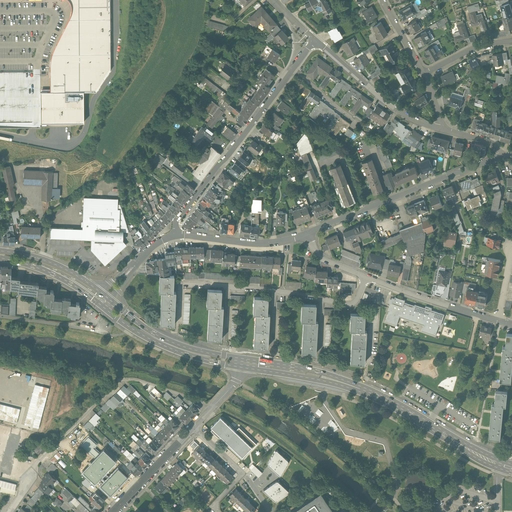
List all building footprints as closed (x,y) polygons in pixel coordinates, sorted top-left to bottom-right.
[(69,0),(72,3),(73,8),(74,10),(73,12),(73,14),(73,15),(72,17),(71,19),(56,50),(55,52),(54,55),(54,56),(53,59),(52,62),(52,66),(52,69),(52,82),(52,85),(52,87),(52,91),(46,91),(40,91),(40,122),(84,122),(83,91),(96,91),(110,70),(113,63),(110,0),(69,0)] [(329,4),(327,4),(327,3),(327,1),(326,1),(325,0),(310,0),(310,1),(306,4),(309,9),(313,7),(313,8),(314,7),(322,10),(322,11),(323,10),(325,13),(327,12),(328,11),(331,10),(328,6),(329,4)] [(504,5),(501,6),(504,18),(502,18),(511,15),(511,13),(511,11),(509,4),(509,3),(504,5)] [(412,4),(399,12),(404,20),(415,13),(417,12),(412,4)] [(480,9),(478,4),(468,7),(469,13),(475,11),(480,9)] [(371,6),(362,11),(366,18),(367,18),(368,20),(377,16),(371,6)] [(276,24),(261,7),(248,19),(255,27),(261,21),(269,31),(271,29),(276,24)] [(475,11),(469,13),(472,21),(470,22),(472,27),(479,24),(482,33),(487,31),(483,18),(477,19),(475,11)] [(511,15),(502,18),(504,25),(499,27),(500,31),(503,30),(503,31),(509,29),(511,28),(511,19),(511,16),(511,15)] [(443,18),(436,23),(439,29),(446,25),(443,18)] [(217,23),(208,20),(207,26),(215,28),(217,23)] [(416,20),(408,25),(407,25),(409,29),(409,30),(411,33),(420,28),(418,23),(416,20)] [(377,23),(372,26),(375,32),(374,32),(378,39),(387,33),(380,22),(377,23)] [(464,23),(457,25),(460,34),(454,36),(456,42),(468,37),(469,37),(468,37),(464,23)] [(335,26),(328,30),(331,35),(330,35),(331,37),(332,37),(334,40),(341,36),(338,31),(335,26)] [(278,27),(273,31),(271,33),(274,36),(281,30),(278,27)] [(274,36),(277,40),(278,39),(281,43),(288,37),(281,30),(274,36)] [(426,31),(421,34),(414,38),(416,42),(418,42),(420,47),(431,40),(426,32),(426,31)] [(353,37),(341,43),(348,55),(358,50),(354,41),(355,41),(353,37)] [(390,43),(377,50),(381,56),(384,54),(383,53),(385,53),(387,56),(395,52),(390,43)] [(377,50),(374,44),(368,48),(370,51),(371,54),(377,50),(377,51),(377,50)] [(433,46),(425,50),(431,61),(439,57),(437,53),(433,47),(433,46)] [(279,54),(270,48),(269,51),(270,52),(268,54),(267,57),(274,62),(279,54)] [(395,52),(387,56),(389,59),(387,60),(389,64),(399,58),(397,55),(395,52)] [(363,53),(353,59),(359,68),(361,71),(365,69),(363,66),(369,63),(364,54),(364,53),(363,53)] [(481,57),(476,58),(480,66),(483,65),(488,64),(487,60),(493,59),(493,55),(493,53),(481,55),(481,57)] [(493,55),(493,59),(495,65),(503,64),(501,53),(493,55)] [(317,57),(306,73),(313,78),(319,70),(326,76),(331,69),(332,68),(317,57)] [(476,58),(469,61),(473,68),(474,70),(480,66),(476,58)] [(229,68),(224,64),(224,65),(222,67),(223,69),(219,73),(227,79),(231,74),(231,73),(232,71),(229,68)] [(404,93),(403,93),(402,94),(401,94),(401,95),(400,95),(399,96),(398,95),(397,95),(396,96),(395,97),(395,98),(395,99),(396,100),(397,100),(398,100),(399,100),(402,99),(403,99),(403,98),(404,98),(405,98),(406,97),(407,97),(408,96),(408,95),(408,94),(407,94),(419,87),(415,79),(414,79),(408,68),(407,68),(408,69),(401,73),(400,72),(399,73),(402,77),(406,83),(402,85),(405,92),(404,92),(404,93)] [(52,69),(0,69),(0,128),(32,128),(40,128),(40,122),(40,91),(52,91),(52,87),(52,69)] [(274,76),(265,69),(262,74),(263,74),(259,80),(262,82),(267,86),(274,76)] [(341,77),(331,69),(326,76),(319,85),(324,88),(332,77),(338,82),(341,78),(341,77)] [(379,69),(370,74),(372,78),(381,72),(379,69)] [(449,73),(450,74),(446,75),(441,77),(445,85),(459,78),(457,73),(455,75),(453,71),(449,73)] [(505,76),(497,75),(495,82),(508,84),(510,77),(510,74),(510,73),(505,73),(505,76)] [(377,75),(371,78),(375,85),(381,81),(377,75)] [(213,84),(203,77),(199,81),(209,89),(213,84)] [(338,82),(329,94),(334,97),(342,86),(348,90),(351,86),(351,85),(341,78),(338,82)] [(267,86),(262,82),(259,86),(260,86),(256,91),(264,97),(270,88),(267,86)] [(294,88),(289,95),(290,95),(287,98),(291,101),(292,101),(299,91),(307,96),(310,91),(299,82),(294,89),(294,88)] [(229,96),(213,84),(209,89),(224,101),(225,101),(229,96)] [(348,90),(339,102),(344,105),(352,94),(358,99),(361,94),(351,86),(348,90)] [(256,91),(250,99),(257,104),(258,105),(264,97),(256,91)] [(307,96),(299,107),(303,110),(311,99),(317,104),(320,100),(321,99),(310,91),(307,96)] [(358,99),(352,107),(356,110),(362,102),(368,107),(371,102),(361,94),(358,99)] [(419,98),(415,101),(419,108),(428,103),(424,96),(419,98)] [(457,98),(451,96),(448,104),(449,104),(456,106),(456,108),(459,109),(460,107),(462,99),(458,97),(457,98)] [(483,102),(478,100),(478,98),(476,97),(474,105),(482,107),(483,102)] [(247,103),(246,102),(241,108),(242,108),(239,112),(247,118),(249,114),(249,115),(255,107),(254,107),(257,104),(250,99),(247,103)] [(317,104),(309,115),(315,119),(321,109),(324,111),(323,111),(330,116),(334,111),(327,106),(325,105),(325,104),(320,100),(317,104)] [(220,107),(211,101),(205,110),(213,116),(217,120),(223,113),(218,109),(219,107),(220,107)] [(225,101),(224,101),(222,104),(226,108),(230,111),(231,110),(232,111),(235,108),(225,101)] [(292,108),(282,102),(281,104),(278,108),(287,115),(292,108)] [(381,111),(375,107),(373,110),(370,115),(379,121),(378,122),(382,125),(389,115),(382,109),(381,111)] [(247,118),(239,112),(235,108),(232,111),(237,115),(238,114),(239,115),(236,119),(243,125),(248,118),(247,118)] [(366,114),(364,118),(366,120),(370,115),(373,110),(370,108),(366,114)] [(330,116),(329,117),(335,122),(339,116),(339,115),(334,111),(330,116)] [(278,115),(274,112),(269,119),(277,125),(282,119),(278,115)] [(213,116),(207,124),(211,128),(217,120),(213,116)] [(335,122),(329,130),(335,134),(340,127),(342,128),(343,126),(347,128),(350,124),(339,116),(335,122)] [(389,125),(386,130),(390,133),(390,134),(393,130),(399,122),(394,118),(389,125)] [(479,120),(475,119),(472,127),(473,128),(472,130),(488,134),(490,126),(487,125),(488,124),(482,123),(479,122),(479,120)] [(399,122),(393,130),(398,134),(397,134),(401,137),(399,138),(402,140),(405,137),(406,135),(409,130),(407,128),(406,129),(403,127),(404,126),(399,122)] [(236,125),(231,130),(236,134),(241,128),(236,125)] [(265,125),(260,130),(269,137),(273,131),(270,129),(265,125)] [(494,126),(490,125),(490,126),(488,134),(488,135),(493,136),(496,127),(494,126)] [(194,136),(192,134),(188,139),(195,145),(204,134),(211,139),(215,134),(205,127),(204,129),(201,127),(194,136)] [(227,127),(223,134),(231,140),(236,134),(231,130),(227,127)] [(496,127),(493,136),(499,138),(502,130),(502,129),(499,128),(496,127)] [(348,128),(344,134),(350,137),(353,132),(348,128)] [(419,134),(413,130),(412,132),(409,137),(407,138),(409,140),(410,139),(412,141),(411,144),(414,147),(422,136),(421,136),(418,134),(419,134)] [(502,130),(499,138),(510,141),(511,134),(511,132),(503,130),(502,130)] [(305,133),(296,144),(301,155),(306,153),(312,151),(305,133)] [(441,138),(432,136),(431,139),(430,139),(429,143),(430,143),(429,146),(434,147),(434,146),(438,147),(441,138)] [(449,140),(441,138),(438,147),(442,148),(442,149),(446,151),(447,148),(447,147),(449,143),(448,143),(449,140)] [(253,141),(252,141),(247,147),(256,154),(261,147),(259,146),(253,141)] [(464,144),(456,142),(454,149),(453,156),(461,158),(464,144)] [(482,145),(475,144),(473,152),(475,152),(480,154),(482,145)] [(381,145),(376,147),(381,161),(383,160),(387,159),(381,145)] [(209,150),(204,146),(194,159),(199,163),(198,165),(198,164),(197,165),(198,165),(204,170),(206,167),(217,152),(211,147),(209,150)] [(337,149),(315,157),(317,162),(339,154),(337,149)] [(248,155),(243,152),(238,159),(247,165),(252,158),(248,155)] [(158,154),(154,159),(157,161),(161,165),(165,160),(158,154)] [(371,158),(362,162),(367,178),(372,193),(382,190),(376,175),(377,175),(371,158)] [(387,159),(383,160),(386,168),(392,166),(389,158),(387,159)] [(429,160),(421,163),(424,172),(429,170),(430,171),(432,170),(432,168),(429,160)] [(185,169),(175,162),(171,167),(176,171),(177,172),(181,174),(185,169)] [(239,167),(234,164),(229,171),(239,178),(244,171),(239,167)] [(339,164),(330,167),(337,186),(346,182),(346,183),(347,182),(339,164)] [(198,165),(195,170),(194,169),(192,173),(201,180),(210,169),(206,167),(204,170),(198,165)] [(9,166),(2,167),(6,187),(12,186),(13,185),(9,166)] [(415,166),(410,168),(409,167),(406,168),(406,169),(403,171),(402,169),(402,170),(403,171),(406,180),(407,180),(407,179),(410,178),(413,177),(418,175),(417,170),(415,166)] [(312,169),(306,170),(311,181),(316,179),(312,169)] [(52,172),(24,170),(23,183),(43,184),(42,199),(54,200),(54,198),(58,198),(59,188),(57,188),(57,173),(52,172)] [(403,171),(399,172),(398,171),(395,172),(395,174),(392,175),(391,175),(395,184),(396,184),(399,182),(399,183),(403,181),(405,180),(406,180),(403,171)] [(495,171),(485,175),(489,185),(499,181),(495,171)] [(390,172),(383,175),(388,188),(395,185),(395,184),(391,175),(392,175),(390,172)] [(224,174),(222,173),(219,177),(230,185),(232,181),(228,178),(224,174)] [(230,185),(219,177),(216,180),(218,182),(223,185),(227,188),(227,187),(230,185)] [(470,178),(460,182),(459,182),(463,192),(464,192),(469,190),(472,197),(471,197),(470,197),(470,196),(469,196),(468,196),(468,197),(468,198),(464,200),(468,209),(468,207),(471,206),(471,207),(474,206),(474,205),(480,203),(481,204),(482,203),(480,199),(487,196),(482,184),(480,185),(477,177),(471,180),(470,178)] [(185,187),(177,181),(175,183),(178,185),(190,194),(194,190),(187,184),(185,187)] [(346,182),(337,186),(344,205),(354,201),(346,183),(346,182)] [(190,194),(178,185),(176,188),(181,191),(179,194),(186,199),(190,194)] [(215,186),(213,185),(210,189),(217,194),(218,194),(221,191),(220,190),(219,189),(215,186)] [(452,185),(443,189),(446,198),(451,197),(456,195),(454,191),(455,191),(454,189),(453,189),(452,185)] [(498,185),(492,187),(494,192),(491,209),(498,210),(499,204),(501,194),(500,190),(498,185)] [(19,216),(12,186),(6,187),(14,224),(17,223),(16,217),(19,216)] [(210,189),(210,188),(207,192),(214,198),(219,199),(220,196),(216,195),(217,194),(210,189)] [(179,194),(178,196),(170,190),(168,192),(170,194),(183,204),(186,199),(179,194)] [(214,198),(207,192),(203,197),(211,203),(212,201),(222,203),(223,200),(219,199),(214,198)] [(183,204),(170,194),(168,197),(174,201),(172,203),(179,209),(183,204)] [(438,194),(430,197),(434,209),(443,205),(438,194)] [(211,203),(203,197),(199,202),(205,206),(206,204),(207,205),(209,205),(209,206),(217,208),(218,204),(211,203)] [(118,199),(84,198),(82,229),(81,229),(80,239),(94,239),(94,242),(93,242),(93,249),(102,259),(104,259),(104,260),(106,260),(106,259),(108,259),(118,250),(118,240),(122,241),(123,230),(119,230),(119,209),(117,209),(118,199)] [(328,199),(323,201),(323,202),(319,203),(323,213),(331,210),(330,206),(331,206),(328,199)] [(170,205),(163,200),(161,202),(162,203),(164,205),(175,213),(179,209),(172,203),(170,205)] [(259,227),(258,226),(258,212),(261,212),(261,200),(252,200),(251,206),(251,212),(251,217),(255,217),(255,220),(254,220),(251,220),(251,225),(249,235),(258,236),(259,227)] [(424,200),(415,203),(418,213),(420,218),(423,217),(421,212),(428,210),(424,200)] [(205,206),(199,202),(195,207),(206,216),(209,213),(205,210),(205,208),(203,208),(205,206)] [(319,202),(311,205),(313,212),(314,212),(315,216),(323,213),(319,203),(319,202)] [(415,203),(406,207),(411,218),(415,216),(416,216),(416,214),(418,213),(415,203)] [(175,213),(164,205),(162,207),(166,210),(166,209),(167,210),(165,212),(164,210),(163,211),(165,213),(171,219),(175,213)] [(305,205),(302,206),(301,207),(299,208),(304,221),(310,218),(307,209),(305,205)] [(206,216),(195,207),(192,212),(200,218),(201,215),(202,216),(202,217),(211,224),(213,221),(212,220),(206,216)] [(299,208),(296,209),(292,210),(293,214),(297,223),(304,221),(299,208)] [(275,214),(271,214),(270,219),(270,223),(274,224),(274,222),(276,222),(276,224),(280,224),(284,224),(284,220),(286,220),(286,213),(283,213),(283,211),(279,211),(279,213),(276,213),(276,220),(275,220),(275,214)] [(200,218),(192,212),(189,216),(196,222),(201,226),(203,223),(198,219),(200,218)] [(171,219),(165,213),(161,216),(168,222),(171,219)] [(464,232),(457,213),(452,214),(459,234),(460,233),(460,234),(466,235),(466,234),(466,233),(466,232),(465,232),(464,232)] [(168,222),(161,216),(158,220),(164,226),(168,222)] [(189,216),(181,226),(182,228),(191,229),(196,222),(189,216)] [(428,217),(426,218),(426,217),(425,217),(425,216),(423,217),(420,218),(422,222),(426,233),(431,231),(433,230),(428,217)] [(164,226),(158,220),(156,221),(155,223),(161,229),(164,226)] [(151,226),(149,228),(146,224),(144,221),(141,222),(143,226),(147,231),(153,237),(157,233),(151,226)] [(211,226),(204,221),(203,223),(201,226),(207,230),(211,226)] [(365,222),(361,224),(359,225),(359,224),(355,226),(355,227),(352,228),(356,236),(357,239),(368,235),(368,233),(371,232),(372,233),(368,222),(365,223),(365,222)] [(418,223),(400,230),(401,233),(402,233),(404,240),(407,249),(409,255),(410,255),(424,250),(425,236),(426,233),(422,222),(418,223)] [(153,225),(151,226),(157,233),(161,229),(155,223),(153,225)] [(251,225),(241,224),(239,234),(249,235),(251,225)] [(153,237),(147,231),(143,226),(143,227),(142,226),(141,227),(144,231),(146,231),(146,232),(144,235),(149,241),(153,237)] [(40,227),(21,227),(21,237),(40,237),(40,227)] [(81,229),(50,228),(50,238),(80,239),(81,229)] [(352,228),(343,232),(346,240),(355,236),(355,237),(356,236),(352,228)] [(149,241),(144,235),(141,237),(140,236),(140,235),(137,230),(136,231),(137,232),(136,233),(139,237),(146,244),(149,241)] [(456,233),(446,231),(445,238),(447,238),(446,244),(447,244),(448,246),(450,246),(452,245),(454,245),(456,233)] [(136,233),(135,232),(133,233),(134,234),(133,235),(135,238),(136,238),(137,239),(133,244),(138,249),(140,250),(146,244),(139,237),(136,233)] [(401,233),(379,242),(381,248),(404,240),(402,233),(401,233)] [(336,234),(325,238),(327,243),(329,249),(340,245),(339,240),(336,234)] [(490,238),(488,238),(488,242),(487,242),(487,244),(488,245),(489,246),(490,245),(492,246),(492,247),(497,248),(498,247),(499,247),(500,242),(499,242),(499,240),(498,239),(490,238)] [(358,242),(352,244),(354,250),(360,248),(358,242)] [(189,247),(181,248),(181,256),(190,256),(189,247)] [(181,248),(174,248),(174,252),(175,263),(182,263),(181,256),(181,248)] [(223,250),(210,249),(210,258),(210,260),(222,261),(222,252),(223,250)] [(165,253),(165,258),(167,265),(175,264),(175,263),(174,252),(165,253)] [(227,253),(226,252),(222,252),(222,261),(222,264),(233,265),(233,264),(234,255),(234,254),(227,253)] [(250,255),(240,254),(240,255),(240,261),(239,265),(249,266),(249,265),(250,255)] [(378,255),(370,254),(369,258),(368,257),(367,262),(368,262),(367,266),(371,267),(372,266),(374,267),(375,267),(382,269),(382,268),(382,264),(383,264),(384,259),(384,258),(377,257),(378,255)] [(261,256),(250,255),(249,265),(260,266),(261,256)] [(269,256),(265,256),(265,255),(262,255),(262,256),(261,256),(260,266),(272,267),(272,256),(269,255),(269,256)] [(280,257),(272,256),(272,267),(279,267),(280,257)] [(165,258),(157,259),(153,260),(153,258),(151,259),(151,260),(150,260),(150,262),(147,262),(146,264),(147,272),(159,270),(160,274),(160,275),(169,275),(168,268),(167,268),(167,265),(165,258)] [(487,262),(486,262),(484,273),(497,276),(500,260),(488,258),(487,262)] [(300,260),(292,259),(291,264),(291,268),(299,269),(300,260)] [(390,261),(384,259),(383,264),(382,264),(382,268),(388,269),(389,263),(390,261)] [(399,265),(389,263),(388,269),(387,273),(399,276),(400,269),(401,266),(399,265)] [(315,267),(306,266),(305,276),(314,277),(315,269),(315,267)] [(11,268),(7,267),(1,267),(1,281),(0,287),(10,288),(11,277),(11,268)] [(410,268),(404,267),(403,270),(401,279),(408,280),(410,268)] [(327,272),(318,271),(318,269),(315,269),(314,277),(314,280),(326,282),(327,276),(327,272)] [(448,272),(439,270),(438,277),(439,277),(438,281),(437,280),(437,284),(446,286),(448,277),(449,272),(448,272)] [(160,275),(159,291),(162,291),(160,324),(174,325),(175,292),(173,292),(174,276),(169,275),(160,275)] [(20,278),(11,277),(10,288),(18,289),(19,280),(20,278)] [(19,280),(18,289),(18,291),(37,294),(38,286),(38,283),(19,280)] [(461,283),(453,281),(452,289),(451,295),(459,297),(460,289),(461,283)] [(355,283),(340,282),(339,294),(351,295),(352,289),(355,289),(355,283)] [(468,286),(467,293),(465,301),(475,303),(478,291),(475,291),(475,287),(475,286),(471,285),(470,286),(468,286)] [(37,294),(37,297),(39,297),(39,299),(44,299),(45,291),(46,291),(46,287),(38,286),(37,294)] [(46,291),(45,291),(44,299),(43,302),(51,303),(51,298),(53,298),(54,292),(53,292),(53,290),(50,290),(50,292),(46,291)] [(221,291),(207,290),(206,306),(209,306),(207,339),(221,340),(223,307),(220,307),(221,291)] [(487,293),(478,291),(475,303),(475,304),(476,305),(476,304),(484,306),(485,306),(487,293)] [(268,298),(254,297),(253,314),(255,314),(253,346),(267,347),(269,314),(267,314),(268,298)] [(394,299),(392,298),(387,311),(388,311),(385,321),(397,325),(399,317),(423,325),(421,330),(435,335),(439,325),(441,326),(444,314),(431,310),(432,308),(426,306),(425,308),(415,304),(414,306),(404,302),(405,300),(395,297),(394,299)] [(53,298),(51,298),(51,303),(50,309),(61,310),(61,309),(68,309),(69,303),(70,303),(70,299),(62,298),(62,299),(53,298)] [(70,303),(69,303),(68,309),(67,314),(71,314),(71,316),(75,317),(75,315),(78,315),(80,304),(79,304),(79,303),(76,302),(76,304),(70,303)] [(10,305),(1,304),(1,313),(9,315),(10,305)] [(315,305),(301,304),(300,321),(303,321),(301,353),(315,354),(317,321),(314,321),(315,305)] [(364,314),(350,313),(349,330),(352,330),(350,362),(364,363),(366,330),(363,330),(364,314)] [(331,322),(324,322),(323,354),(329,354),(331,322)] [(492,328),(481,325),(479,334),(489,337),(492,328)] [(507,334),(506,347),(505,347),(503,347),(500,379),(500,380),(511,381),(511,369),(511,334),(507,334)] [(49,389),(35,385),(24,426),(38,429),(49,389)] [(137,392),(130,385),(126,389),(130,392),(132,394),(133,393),(135,395),(137,392)] [(126,389),(123,386),(120,390),(127,396),(130,392),(126,389)] [(159,393),(154,388),(149,393),(154,398),(159,393)] [(127,396),(120,390),(117,393),(121,398),(123,399),(127,396)] [(507,392),(496,391),(495,404),(492,404),(489,436),(489,437),(500,438),(500,437),(503,405),(506,405),(507,392)] [(121,398),(117,393),(113,396),(118,401),(121,398)] [(118,401),(113,396),(110,400),(113,403),(116,406),(120,403),(118,401)] [(177,396),(174,400),(179,405),(183,401),(177,396)] [(193,403),(189,400),(184,398),(182,400),(187,405),(189,407),(192,404),(198,410),(200,407),(197,405),(196,405),(193,402),(193,403)] [(110,407),(106,403),(100,408),(105,413),(110,407)] [(20,409),(0,404),(0,419),(16,424),(20,409)] [(189,407),(195,413),(198,410),(192,404),(189,407)] [(195,413),(189,407),(186,411),(192,417),(195,413)] [(184,409),(183,408),(179,412),(180,413),(182,414),(189,420),(192,417),(186,411),(184,409)] [(182,414),(179,418),(179,417),(178,419),(181,422),(183,421),(185,424),(189,420),(182,414)] [(167,420),(163,416),(159,420),(166,426),(172,432),(175,429),(169,422),(167,420)] [(179,425),(172,419),(170,417),(167,420),(169,422),(175,429),(179,425)] [(220,417),(210,427),(212,429),(210,431),(215,435),(217,433),(242,457),(250,449),(251,450),(256,444),(238,427),(235,431),(227,424),(227,423),(222,418),(222,419),(220,417)] [(88,421),(83,427),(88,431),(93,425),(88,421)] [(166,426),(162,430),(169,436),(172,432),(166,426)] [(169,436),(162,430),(159,433),(165,439),(169,436)] [(165,439),(159,433),(155,437),(162,443),(165,439)] [(88,437),(82,444),(86,448),(85,449),(89,453),(89,452),(92,449),(96,445),(88,437)] [(150,438),(148,437),(145,440),(148,444),(149,444),(155,450),(158,446),(152,440),(150,438)] [(162,443),(155,437),(152,440),(158,446),(162,443)] [(145,440),(144,440),(142,443),(142,444),(152,453),(155,450),(149,444),(148,444),(145,440)] [(41,442),(33,450),(38,455),(43,450),(44,451),(47,448),(41,442)] [(201,448),(199,446),(193,452),(199,458),(205,452),(201,448)] [(144,454),(137,448),(134,451),(139,455),(141,457),(144,454)] [(103,451),(99,456),(92,449),(89,452),(96,458),(83,472),(94,483),(97,480),(102,485),(100,486),(110,495),(118,486),(126,478),(128,475),(119,467),(108,478),(103,474),(114,462),(103,451)] [(275,451),(267,464),(268,465),(279,476),(280,475),(287,463),(288,462),(288,461),(287,461),(277,451),(276,450),(275,450),(275,451)] [(58,452),(50,460),(53,464),(61,456),(58,452)] [(205,452),(199,458),(200,459),(198,461),(201,464),(204,461),(209,456),(205,452)] [(151,460),(144,454),(141,457),(148,463),(151,460)] [(136,459),(132,455),(130,457),(130,456),(128,459),(132,463),(134,465),(134,464),(138,461),(136,459)] [(209,456),(204,461),(206,463),(206,462),(209,464),(214,459),(210,455),(209,456)] [(148,463),(141,457),(138,461),(144,467),(148,463)] [(209,464),(208,465),(210,467),(210,466),(213,468),(218,463),(214,459),(209,464)] [(144,467),(138,461),(134,464),(141,471),(144,467)] [(52,463),(46,470),(49,473),(50,474),(57,468),(52,463)] [(178,465),(177,463),(173,468),(179,474),(183,469),(178,465)] [(213,468),(212,469),(214,471),(215,470),(217,472),(222,467),(218,463),(213,468)] [(141,471),(134,464),(134,465),(131,468),(132,468),(130,469),(133,472),(135,471),(138,474),(141,471)] [(254,466),(250,471),(258,478),(262,473),(254,466)] [(217,472),(216,473),(218,475),(219,474),(221,476),(227,471),(222,467),(217,472)] [(179,474),(173,468),(169,472),(175,478),(179,474)] [(221,476),(220,477),(227,483),(233,477),(227,471),(221,476)] [(175,478),(169,472),(165,476),(171,482),(175,478)] [(49,473),(47,475),(46,474),(42,478),(45,481),(52,488),(58,482),(50,474),(49,473)] [(171,482),(165,476),(161,480),(167,486),(171,482)] [(161,480),(155,486),(161,492),(167,486),(161,480)] [(45,481),(42,483),(39,485),(47,492),(48,493),(52,488),(45,481)] [(289,492),(278,482),(277,481),(276,481),(263,490),(263,491),(274,501),(275,502),(276,502),(276,501),(288,493),(289,492)] [(47,492),(40,486),(38,488),(42,492),(45,494),(47,492)] [(38,488),(34,493),(35,494),(38,497),(42,492),(38,488)] [(72,495),(66,489),(62,493),(68,499),(72,495)] [(241,495),(235,489),(229,495),(232,498),(229,501),(233,504),(235,501),(241,495)] [(104,501),(95,492),(89,498),(96,505),(98,507),(104,501)] [(35,494),(30,498),(34,502),(39,498),(38,497),(35,494)] [(332,511),(320,494),(293,511),(345,511),(344,511),(342,511),(332,511)] [(72,495),(67,501),(69,503),(68,504),(74,509),(76,506),(80,502),(77,500),(74,497),(72,495)] [(241,495),(235,501),(237,503),(234,505),(237,508),(239,505),(245,499),(241,495)] [(89,505),(80,497),(77,500),(80,502),(90,511),(91,510),(88,506),(89,505)] [(30,498),(26,503),(27,504),(31,507),(35,503),(34,502),(30,498)] [(63,504),(57,498),(53,502),(59,508),(63,504)] [(245,499),(239,505),(244,509),(250,503),(245,499)] [(89,511),(90,511),(80,502),(76,506),(82,511),(85,511),(86,511),(89,511)] [(252,511),(256,509),(250,503),(244,509),(246,511),(252,511)]
